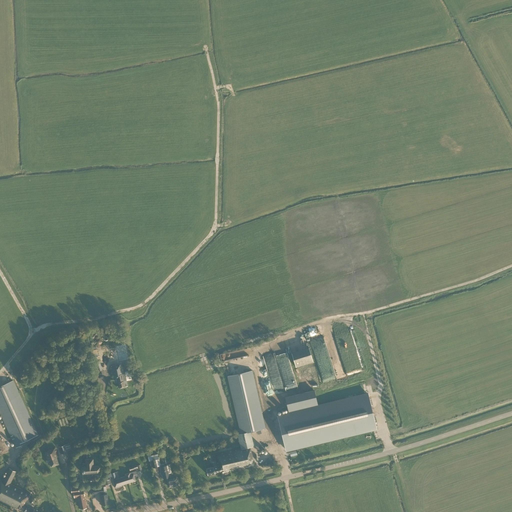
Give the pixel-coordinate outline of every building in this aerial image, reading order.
[(220,353),(222,360),(249,354),(248,347),(220,353)] [(291,353),(296,367),(313,361),(308,347),(291,353)] [(273,389),(283,386),(276,355),(265,357),(273,389)] [(123,381),(122,376),(122,374),(123,374),(121,364),(110,366),(113,380),(117,380),(119,389),(125,388),(124,387),(127,386),(125,380),(123,381)] [(222,473),(254,465),(250,447),(253,446),(250,432),(265,429),(252,371),(227,377),(241,434),(238,434),(241,449),(215,455),(218,466),(206,469),(208,475),(222,472),(222,473)] [(0,412),(16,448),(25,443),(24,441),(37,435),(13,381),(0,386),(0,412)] [(286,450),(376,428),(368,394),(277,415),(286,450)] [(67,415),(57,418),(60,425),(69,422),(67,415)] [(61,454),(67,452),(65,445),(59,447),(61,454)] [(59,465),(56,458),(58,457),(55,449),(48,451),(48,452),(45,453),(47,461),(49,461),(51,467),(59,465)] [(93,466),(93,459),(86,460),(86,465),(82,466),(82,469),(83,472),(83,474),(98,473),(100,470),(100,468),(97,466),(93,466)] [(169,473),(171,473),(169,465),(161,467),(163,479),(168,478),(170,477),(169,473)] [(10,484),(16,472),(9,468),(3,480),(1,479),(0,479),(0,500),(17,509),(17,508),(24,511),(32,511),(34,509),(25,504),(30,494),(10,484)] [(115,487),(123,485),(123,484),(135,480),(134,475),(136,474),(136,471),(125,475),(126,477),(113,480),(115,487)] [(170,477),(168,478),(168,479),(167,480),(169,488),(178,485),(176,476),(173,477),(172,473),(171,473),(169,473),(170,477)] [(103,486),(101,487),(90,488),(91,494),(100,493),(100,495),(99,495),(100,501),(101,501),(102,505),(109,504),(107,493),(107,491),(104,492),(103,486)] [(77,498),(85,496),(83,489),(79,490),(78,487),(71,487),(71,493),(73,493),(74,497),(77,497),(77,498)] [(85,496),(77,498),(78,498),(80,509),(87,508),(85,496)]
